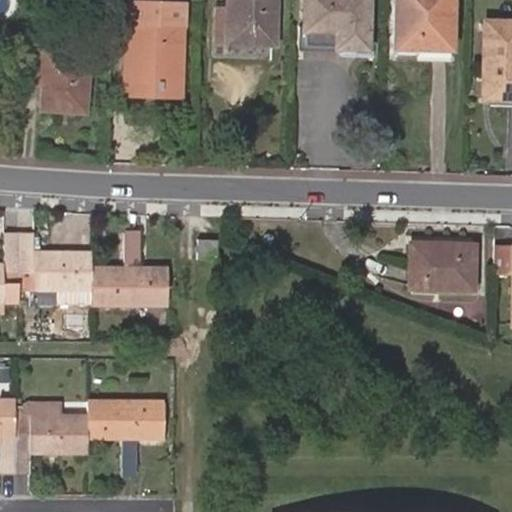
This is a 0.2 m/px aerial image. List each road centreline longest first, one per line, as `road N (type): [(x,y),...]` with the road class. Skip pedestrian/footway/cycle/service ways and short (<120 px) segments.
road 1 (tertiary): [(0,178),(511,196)]
road 2 (track): [(182,511),(189,187)]
